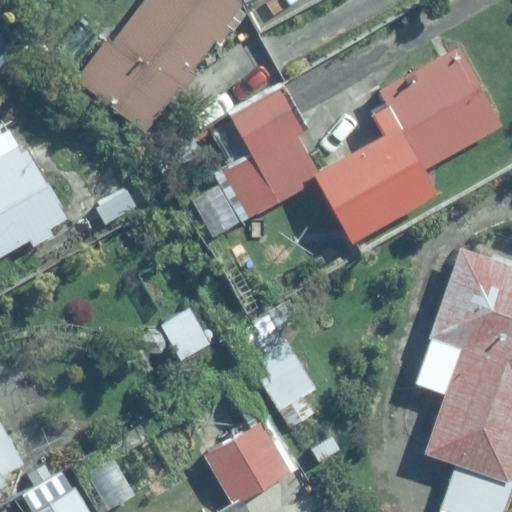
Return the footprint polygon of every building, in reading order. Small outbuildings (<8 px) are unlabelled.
[(135,0),(111,33),(106,29),(70,78),(140,128),(241,0),(135,0)] [(307,167),(311,176),(349,241),(438,189),(423,164),(494,122),(446,39),(397,67),(400,73),(374,88),(380,97),(363,107),(375,126),(318,160),(307,167)] [(211,234),(244,215),(311,176),(307,167),(318,160),(298,125),(301,123),(274,77),(222,108),(243,145),(216,160),(225,176),(189,197),(211,234)] [(0,248),(21,236),(24,243),(44,232),(41,224),(59,214),(20,146),(13,150),(0,127),(0,248)] [(511,471),(511,468),(511,260),(455,239),(403,373),(441,388),(418,449),(452,462),(433,511),(434,511),(502,511),(511,487),(511,471)] [(268,309),(222,337),(251,384),(257,381),(285,427),(312,411),(303,396),(317,387),(268,309)] [(253,387),(232,400),(246,423),(205,450),(200,453),(230,501),(298,458),(253,387)] [(0,475),(24,463),(0,417),(0,475)] [(115,454),(86,471),(110,511),(139,495),(115,454)] [(89,511),(69,479),(17,511),(89,511)]
